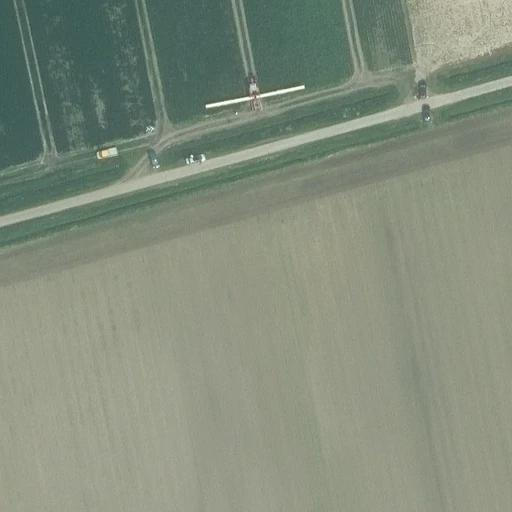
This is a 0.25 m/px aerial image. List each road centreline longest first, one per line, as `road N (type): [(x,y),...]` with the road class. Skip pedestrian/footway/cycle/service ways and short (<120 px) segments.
road 1 (unclassified): [(511,83),(0,225)]
road 2 (track): [(427,106),(418,78),(371,84),(0,185)]
